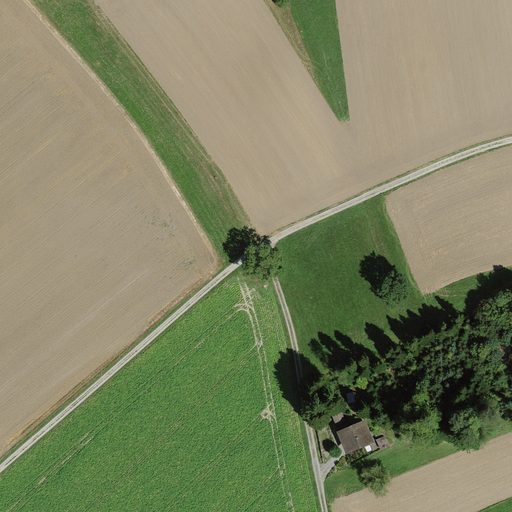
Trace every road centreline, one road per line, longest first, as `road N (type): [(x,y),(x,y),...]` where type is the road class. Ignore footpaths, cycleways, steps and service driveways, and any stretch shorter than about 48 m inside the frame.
road 1 (track): [(0,466),(262,245)]
road 2 (track): [(262,245),(282,302),(325,511)]
road 3 (track): [(262,245),(440,157),(511,137)]
